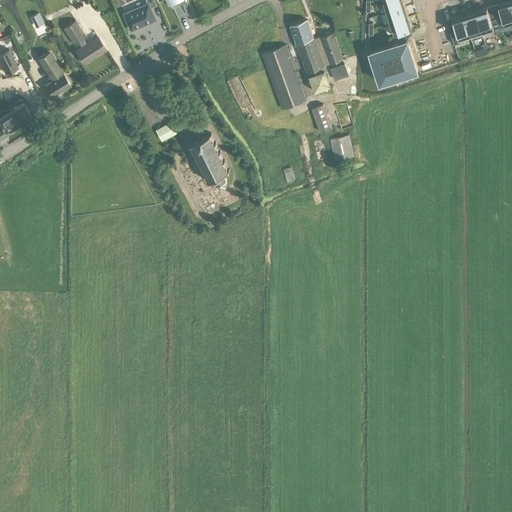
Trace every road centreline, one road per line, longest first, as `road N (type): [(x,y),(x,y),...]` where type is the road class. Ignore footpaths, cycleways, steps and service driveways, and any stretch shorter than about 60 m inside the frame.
road 1 (residential): [(0,157),(256,0)]
road 2 (track): [(318,202),(302,134),(311,97),(275,0)]
